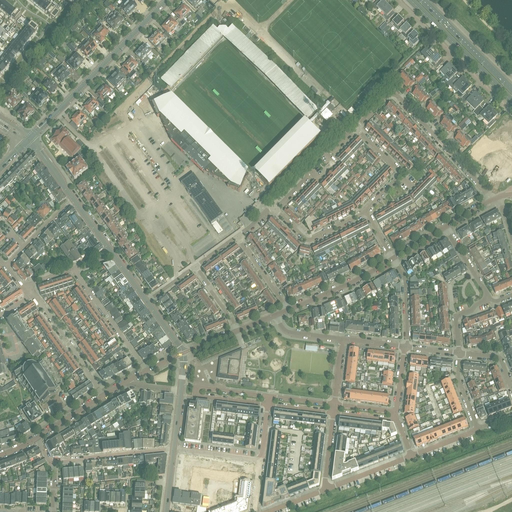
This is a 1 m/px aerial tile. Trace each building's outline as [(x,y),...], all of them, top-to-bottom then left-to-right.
[(46,0),(39,0),(36,5),(40,9),(47,1),(46,0)] [(125,0),(125,1),(123,3),(124,5),(132,12),(132,13),(135,10),(134,10),(136,8),(128,0),(125,0)] [(198,5),(199,4),(202,7),(195,0),(189,0),(188,2),(196,10),(199,7),(198,5)] [(212,10),(215,7),(212,4),(209,0),(207,3),(211,7),(210,8),(212,10)] [(377,11),(379,9),(382,12),(388,5),(383,0),(381,3),(378,0),(372,6),(377,11)] [(47,1),(40,9),(45,13),(52,4),(47,1)] [(107,1),(104,4),(108,8),(109,7),(113,11),(115,9),(112,6),(111,5),(107,1)] [(120,5),(118,8),(127,17),(129,15),(130,15),(132,13),(132,12),(124,5),(123,3),(122,2),(120,5)] [(7,4),(0,12),(5,16),(6,15),(11,8),(7,4)] [(45,13),(49,17),(56,8),(52,4),(45,13)] [(187,17),(188,19),(189,20),(193,23),(194,25),(195,24),(190,19),(192,17),(192,16),(193,15),(183,5),(179,10),(187,18),(187,17)] [(382,12),(384,14),(383,16),(388,21),(393,15),(391,13),(393,11),(388,5),(382,12)] [(11,8),(6,15),(10,18),(10,19),(16,11),(11,8)] [(56,8),(49,17),(52,18),(54,20),(61,12),(56,8)] [(185,21),(184,20),(187,18),(179,10),(174,14),(179,19),(177,21),(182,26),(185,24),(185,21)] [(10,18),(9,20),(13,24),(21,15),(18,13),(16,11),(10,19),(10,18)] [(112,13),(109,16),(110,17),(112,19),(119,26),(121,24),(121,23),(123,21),(116,14),(113,11),(112,13)] [(199,11),(196,14),(202,20),(205,17),(199,11)] [(196,14),(194,16),(200,22),(202,20),(196,14)] [(398,32),(400,30),(404,26),(404,25),(402,23),(404,21),(398,16),(392,22),(390,24),(393,27),(398,32)] [(106,19),(104,21),(107,24),(114,30),(116,28),(117,28),(119,26),(112,19),(109,22),(107,19),(106,19)] [(171,19),(167,23),(173,30),(177,25),(180,29),(182,26),(177,21),(175,23),(171,19)] [(379,29),(382,31),(388,25),(385,22),(379,29)] [(27,28),(34,34),(36,32),(38,29),(31,23),(27,28)] [(168,38),(170,36),(168,34),(173,30),(167,23),(162,28),(166,31),(164,34),(168,38)] [(400,30),(402,33),(401,34),(406,39),(408,38),(412,34),(411,33),(409,31),(411,29),(406,23),(404,25),(404,26),(400,30)] [(109,33),(103,28),(100,25),(98,27),(100,29),(98,31),(105,37),(106,37),(108,35),(108,34),(109,33)] [(233,26),(213,26),(164,76),(165,77),(161,81),(172,92),(223,40),(306,119),(317,108),(233,26)] [(26,27),(22,31),(30,38),(34,34),(27,28),(26,27)] [(82,30),(83,31),(84,33),(88,37),(90,38),(92,36),(91,35),(86,30),(84,28),(82,30)] [(19,36),(27,43),(30,38),(22,31),(19,36)] [(93,36),(93,37),(96,40),(97,40),(101,44),(104,40),(103,39),(105,37),(98,31),(93,36)] [(408,38),(410,40),(409,42),(414,47),(418,43),(415,40),(419,36),(414,31),(411,33),(412,34),(408,38)] [(164,35),(162,36),(158,32),(154,37),(161,44),(167,38),(164,35)] [(18,36),(14,40),(16,42),(16,41),(23,47),(27,43),(19,36),(18,36)] [(149,41),(157,49),(161,44),(154,37),(149,41)] [(87,39),(85,42),(87,44),(85,46),(91,53),(92,53),(93,53),(95,51),(94,50),(96,48),(87,39)] [(12,46),(19,52),(23,47),(16,41),(16,42),(12,46)] [(80,46),(78,49),(87,58),(89,56),(90,56),(92,54),(91,53),(85,46),(82,44),(80,46)] [(11,45),(7,49),(16,56),(19,52),(12,46),(11,45)] [(154,50),(151,52),(145,46),(140,50),(147,57),(152,53),(156,57),(158,54),(154,50)] [(7,49),(4,54),(12,61),(16,56),(7,49)] [(427,57),(430,60),(437,54),(431,49),(428,52),(425,49),(421,54),(426,59),(427,57)] [(136,55),(143,62),(147,57),(140,50),(136,55)] [(74,57),(72,60),(78,66),(79,66),(80,66),(82,64),(81,63),(83,62),(74,53),(72,55),(74,57)] [(4,54),(0,57),(0,58),(8,65),(12,61),(4,54)] [(430,60),(433,63),(431,64),(436,69),(441,65),(438,62),(442,59),(437,54),(430,60)] [(0,58),(0,65),(5,70),(8,65),(0,58)] [(70,58),(65,62),(74,71),(75,69),(76,70),(79,67),(78,67),(78,66),(72,60),(71,60),(70,58)] [(404,66),(406,69),(407,69),(414,62),(411,59),(404,66)] [(132,60),(127,64),(133,70),(138,66),(139,67),(141,65),(138,62),(136,64),(132,60)] [(129,74),(133,70),(127,64),(123,68),(129,74)] [(435,72),(436,73),(438,75),(440,73),(444,77),(453,69),(448,64),(444,69),(441,66),(435,72)] [(60,66),(56,70),(65,79),(66,79),(67,79),(68,78),(68,77),(70,75),(60,66)] [(444,77),(449,82),(447,84),(449,86),(455,80),(453,78),(457,73),(453,69),(444,77)] [(56,73),(54,76),(55,77),(55,79),(56,80),(57,80),(61,83),(61,84),(62,84),(63,83),(64,82),(63,81),(65,79),(56,70),(59,73),(57,74),(56,73)] [(398,79),(403,83),(409,77),(403,71),(399,75),(400,76),(398,79)] [(137,87),(129,79),(127,81),(119,73),(114,77),(123,86),(126,89),(130,85),(134,89),(137,87)] [(415,79),(418,83),(424,77),(421,74),(420,75),(415,79)] [(430,79),(426,75),(424,77),(418,83),(421,85),(426,81),(427,82),(430,79)] [(415,83),(413,81),(414,80),(411,76),(409,77),(403,83),(407,88),(409,86),(411,87),(415,83)] [(114,77),(109,82),(118,91),(123,86),(114,77)] [(46,78),(44,81),(47,84),(44,86),(51,93),(52,93),(53,93),(54,93),(55,92),(55,91),(54,90),(56,88),(49,81),(46,78)] [(454,86),(458,91),(467,82),(462,78),(458,82),(455,80),(449,86),(452,88),(454,86)] [(458,91),(462,95),(460,97),(463,100),(468,95),(469,94),(467,91),(471,87),(467,82),(458,91)] [(105,86),(101,91),(109,99),(114,95),(111,92),(105,86)] [(412,94),(417,98),(423,92),(425,90),(421,87),(419,89),(417,86),(413,90),(415,92),(412,94)] [(38,89),(34,94),(42,102),(44,101),(45,101),(46,102),(48,100),(47,99),(47,98),(38,89)] [(106,104),(103,101),(104,99),(106,102),(109,99),(101,91),(97,95),(100,98),(98,101),(104,106),(106,104)] [(429,98),(423,92),(417,98),(421,103),(423,101),(425,102),(429,98)] [(466,102),(470,106),(479,97),(475,93),(470,97),(468,95),(463,100),(461,101),(464,104),(466,102)] [(10,94),(4,101),(6,103),(6,104),(7,106),(15,98),(16,97),(14,95),(12,96),(10,94)] [(34,94),(29,98),(35,104),(38,107),(39,107),(40,108),(42,106),(41,105),(41,104),(42,102),(34,94)] [(15,98),(7,106),(10,109),(11,108),(12,109),(17,104),(19,103),(18,101),(17,101),(18,99),(16,97),(15,98)] [(470,106),(475,110),(473,112),(475,115),(481,109),(479,106),(483,102),(479,97),(470,106)] [(98,101),(96,103),(92,99),(88,103),(94,110),(99,105),(101,108),(104,106),(98,101)] [(177,100),(161,116),(229,184),(245,168),(177,100)] [(427,109),(431,113),(437,107),(434,104),(431,101),(428,104),(427,105),(429,107),(427,109)] [(386,107),(389,110),(387,111),(389,113),(396,106),(392,102),(389,104),(386,107)] [(90,114),(94,110),(88,103),(84,108),(90,114)] [(330,104),(326,108),(331,113),(335,109),(330,104)] [(19,110),(21,111),(18,114),(24,121),(25,121),(26,122),(28,120),(27,119),(27,118),(29,116),(22,110),(18,105),(13,110),(16,113),(19,110)] [(24,108),(22,110),(29,116),(30,115),(31,115),(32,115),(34,114),(33,113),(33,112),(33,111),(33,110),(32,109),(31,109),(27,105),(26,106),(25,105),(23,107),(24,108)] [(126,118),(132,115),(127,106),(121,109),(126,118)] [(399,110),(396,106),(389,113),(390,114),(393,117),(394,115),(399,110)] [(441,112),(437,107),(431,113),(435,118),(437,116),(439,117),(443,113),(442,111),(441,112)] [(480,115),(484,120),(493,111),(488,107),(484,111),(481,109),(475,115),(478,117),(480,115)] [(403,114),(399,110),(394,115),(396,118),(395,119),(396,121),(398,119),(403,114)] [(495,123),(493,120),(497,116),(493,111),(484,120),(489,124),(487,126),(489,129),(495,123)] [(80,112),(76,116),(82,122),(86,118),(80,112)] [(402,124),(407,119),(403,114),(398,119),(396,121),(398,122),(399,121),(402,124)] [(77,127),(78,127),(79,125),(81,127),(83,124),(82,123),(82,122),(76,116),(71,121),(73,122),(70,125),(76,131),(79,129),(77,127)] [(441,124),(445,128),(451,122),(447,118),(448,118),(446,116),(441,120),(443,122),(441,124)] [(95,117),(93,120),(97,124),(98,126),(101,123),(99,121),(95,117)] [(460,128),(469,120),(466,118),(458,125),(460,128)] [(402,124),(405,127),(403,128),(405,130),(412,123),(408,119),(402,124)] [(469,120),(460,128),(463,130),(471,122),(469,120)] [(365,128),(369,132),(376,125),(372,121),(365,128)] [(317,131),(307,122),(256,173),(266,182),(269,179),(268,177),(270,175),(271,176),(277,170),(277,171),(281,167),(279,166),(281,164),(275,158),(281,152),(284,155),(289,150),(287,147),(292,141),(298,146),(300,144),(302,146),(305,142),(310,136),(309,135),(311,133),(313,134),(317,131)] [(453,132),(457,128),(456,126),(455,127),(451,122),(445,128),(449,133),(451,131),(453,132)] [(503,122),(499,126),(506,133),(510,129),(503,122)] [(416,127),(412,123),(405,130),(404,130),(408,134),(410,133),(416,127)] [(369,132),(373,135),(380,128),(376,125),(369,132)] [(410,133),(413,135),(411,137),(412,138),(419,132),(416,127),(410,133)] [(373,135),(376,139),(383,131),(380,128),(373,135)] [(63,129),(51,141),(58,147),(59,145),(72,158),(79,151),(81,150),(68,137),(70,135),(63,129)] [(380,142),(387,135),(389,133),(386,130),(384,132),(383,131),(376,139),(380,142)] [(269,179),(266,182),(271,188),(322,136),(317,131),(313,134),(311,133),(309,135),(310,136),(305,142),(302,146),(300,144),(298,146),(292,141),(287,147),(289,150),(284,155),(281,152),(275,158),(281,164),(279,166),(281,167),(277,171),(277,170),(271,176),(270,175),(268,177),(269,179)] [(455,139),(459,143),(465,137),(463,135),(463,134),(460,131),(456,135),(457,137),(455,139)] [(415,138),(418,141),(423,136),(419,132),(412,138),(414,139),(415,138)] [(380,142),(383,145),(390,138),(387,135),(380,142)] [(418,141),(421,144),(420,146),(421,147),(422,146),(428,141),(424,136),(418,141)] [(364,143),(357,137),(353,140),(361,147),(364,143)] [(469,142),(465,137),(459,143),(463,148),(465,146),(467,147),(471,143),(470,141),(469,142)] [(387,149),(394,142),(390,138),(383,145),(387,149)] [(353,140),(350,144),(357,151),(361,147),(353,140)] [(424,147),(426,150),(432,145),(428,141),(422,146),(421,147),(422,149),(424,147)] [(495,141),(491,146),(494,148),(499,154),(503,150),(505,152),(508,149),(500,141),(498,144),(495,141)] [(394,143),(387,150),(391,153),(398,146),(394,143)] [(350,144),(347,147),(354,154),(357,151),(350,144)] [(426,150),(429,152),(427,154),(428,155),(436,149),(432,145),(426,150)] [(391,153),(395,157),(401,150),(398,146),(391,153)] [(347,147),(343,151),(350,158),(354,154),(347,147)] [(489,148),(485,152),(487,155),(493,160),(497,157),(499,159),(502,156),(499,154),(494,148),(491,151),(489,148)] [(434,158),(439,153),(436,149),(428,155),(430,157),(431,155),(434,158)] [(395,157),(398,160),(405,153),(401,150),(395,157)] [(37,158),(31,151),(27,156),(32,161),(33,160),(34,161),(37,158)] [(75,164),(67,170),(74,180),(88,170),(85,165),(86,165),(85,164),(84,165),(81,160),(77,163),(76,162),(83,155),(79,151),(72,158),(75,164)] [(343,151),(340,154),(347,161),(350,158),(343,151)] [(365,158),(368,161),(375,154),(371,151),(365,158)] [(398,160),(402,163),(408,156),(405,153),(398,160)] [(336,158),(343,165),(347,161),(340,154),(336,158)] [(372,165),(379,158),(375,154),(368,161),(372,165)] [(441,155),(440,155),(436,160),(438,162),(436,164),(438,165),(445,159),(441,155)] [(482,155),(478,159),(486,167),(490,163),(492,165),(495,163),(493,160),(487,155),(485,157),(482,155)] [(27,156),(23,160),(29,166),(32,163),(31,162),(32,161),(27,156)] [(402,163),(405,167),(412,160),(408,156),(402,163)] [(441,166),(443,168),(449,163),(445,159),(438,165),(439,167),(441,166)] [(23,160),(19,164),(24,169),(25,168),(26,169),(29,166),(23,160)] [(409,170),(416,163),(412,160),(405,167),(409,170)] [(347,170),(340,163),(337,167),(344,174),(347,170)] [(443,168),(445,170),(444,172),(445,174),(453,167),(449,163),(443,168)] [(19,164),(15,168),(21,174),(24,171),(23,170),(24,169),(19,164)] [(34,170),(35,172),(37,175),(44,169),(40,164),(34,170)] [(393,172),(386,165),(382,169),(389,175),(393,172)] [(337,167),(333,170),(340,177),(344,174),(337,167)] [(456,171),(453,167),(445,174),(447,175),(449,178),(456,171)] [(19,176),(23,180),(25,178),(22,176),(21,174),(15,168),(11,172),(16,177),(18,175),(19,176)] [(497,178),(502,183),(511,179),(511,168),(505,170),(506,175),(497,178)] [(41,180),(48,174),(44,169),(37,175),(41,180)] [(382,169),(379,172),(386,179),(389,175),(382,169)] [(333,170),(330,174),(337,181),(340,177),(333,170)] [(383,182),(386,179),(379,172),(377,171),(375,174),(376,175),(376,176),(383,182)] [(460,175),(456,171),(449,178),(451,180),(452,180),(453,182),(460,175)] [(16,179),(15,179),(16,177),(11,172),(7,176),(12,181),(13,182),(14,184),(15,183),(14,181),(16,179)] [(344,178),(346,176),(346,177),(350,173),(348,172),(340,179),(343,182),(345,180),(344,178)] [(41,180),(44,185),(52,179),(48,174),(41,180)] [(330,174),(326,177),(333,184),(337,181),(330,174)] [(437,181),(430,174),(426,178),(433,185),(437,181)] [(211,224),(223,216),(194,175),(182,183),(211,224)] [(464,179),(460,175),(453,182),(455,184),(456,182),(459,184),(464,179)] [(7,176),(3,180),(8,185),(9,184),(10,185),(13,182),(12,181),(7,176)] [(379,186),(383,182),(376,176),(372,179),(379,186)] [(27,177),(21,183),(25,186),(30,181),(27,177)] [(326,177),(323,180),(330,188),(332,189),(335,186),(337,189),(338,188),(333,184),(326,177)] [(426,178),(423,181),(430,188),(433,185),(426,178)] [(44,185),(48,189),(55,184),(52,179),(44,185)] [(372,179),(369,183),(376,189),(379,186),(372,179)] [(321,187),(314,180),(311,184),(318,191),(321,187)] [(319,184),(326,191),(330,188),(323,180),(319,184)] [(363,184),(372,193),(376,189),(369,183),(368,183),(366,181),(363,184)] [(423,181),(419,185),(426,192),(430,188),(423,181)] [(465,182),(463,183),(472,198),(476,195),(472,188),(470,190),(465,182)] [(84,183),(77,188),(81,193),(88,188),(84,183)] [(466,192),(463,194),(467,200),(472,198),(463,183),(462,184),(466,192)] [(48,189),(51,194),(59,189),(55,184),(48,189)] [(311,184),(307,188),(314,195),(318,191),(311,184)] [(419,185),(416,188),(423,195),(426,192),(419,185)] [(371,193),(364,186),(360,190),(368,197),(371,193)] [(81,193),(85,198),(91,193),(91,192),(88,188),(81,193)] [(307,188),(304,191),(311,198),(314,195),(307,188)] [(416,188),(413,192),(420,199),(423,195),(416,188)] [(463,194),(461,195),(459,192),(457,188),(455,190),(463,203),(467,200),(463,194)] [(51,194),(55,199),(62,194),(59,189),(51,194)] [(463,203),(455,190),(454,189),(452,190),(455,194),(452,196),(454,199),(458,206),(463,203)] [(360,190),(357,194),(364,200),(368,197),(360,190)] [(304,191),(300,195),(307,202),(311,198),(304,191)] [(413,192),(409,195),(416,202),(420,199),(413,192)] [(85,198),(88,203),(95,198),(91,193),(85,198)] [(58,204),(66,199),(62,194),(55,199),(58,204)] [(357,194),(354,197),(361,204),(364,200),(357,194)] [(300,195),(297,198),(304,205),(307,202),(300,195)] [(408,196),(404,198),(409,207),(410,206),(413,204),(408,196)] [(90,202),(93,207),(100,202),(97,197),(95,198),(88,203),(90,202)] [(354,197),(350,200),(352,204),(353,204),(357,208),(361,204),(354,197)] [(293,202),(300,209),(304,205),(297,198),(293,202)] [(404,198),(400,201),(404,209),(409,207),(404,198)] [(349,202),(346,203),(350,212),(355,210),(352,204),(350,200),(349,202)] [(453,200),(448,202),(452,209),(457,207),(453,200)] [(400,201),(395,203),(400,212),(404,209),(400,201)] [(451,210),(447,203),(446,201),(441,204),(442,206),(446,213),(451,210)] [(95,210),(97,212),(104,207),(100,202),(93,207),(93,208),(94,210),(95,210)] [(346,203),(341,206),(346,214),(350,212),(346,203)] [(395,203),(391,206),(396,214),(400,212),(395,203)] [(44,205),(40,209),(47,216),(51,211),(44,205)] [(337,208),(335,205),(331,207),(337,219),(341,217),(337,208)] [(341,206),(337,208),(341,217),(346,214),(341,206)] [(391,206),(387,208),(392,217),(396,214),(391,206)] [(442,206),(438,209),(442,216),(446,213),(442,206)] [(43,220),(47,216),(40,209),(39,207),(35,211),(36,213),(43,220)] [(70,207),(65,213),(67,216),(68,215),(69,217),(75,212),(72,207),(70,207)] [(97,212),(100,217),(107,212),(104,207),(97,212)] [(329,212),(328,212),(332,221),(337,219),(331,207),(328,209),(329,212)] [(387,208),(383,211),(387,219),(392,217),(387,208)] [(2,218),(6,221),(11,211),(7,209),(2,218)] [(284,211),(291,218),(295,214),(290,209),(288,211),(286,209),(284,211)] [(438,209),(433,212),(437,219),(442,216),(438,209)] [(383,211),(378,213),(383,222),(387,219),(383,211)] [(496,220),(501,218),(497,211),(492,214),(496,220)] [(78,216),(75,212),(69,217),(68,218),(58,225),(61,229),(64,227),(66,225),(78,216)] [(100,217),(104,222),(105,223),(112,218),(107,212),(100,217)] [(328,212),(323,215),(328,224),(332,221),(328,212)] [(433,212),(428,215),(432,221),(437,219),(433,212)] [(58,225),(68,218),(69,217),(68,215),(67,216),(65,213),(56,222),(58,225)] [(378,213),(374,216),(379,224),(383,222),(378,213)] [(34,214),(30,218),(38,225),(39,223),(40,223),(41,222),(41,221),(36,215),(35,215),(34,214)] [(291,218),(298,225),(300,223),(298,221),(300,219),(295,214),(291,218)] [(497,223),(496,220),(492,214),(487,216),(491,223),(493,222),(495,224),(497,223)] [(7,221),(11,226),(18,220),(13,215),(7,221)] [(319,219),(320,222),(322,226),(328,224),(323,215),(322,215),(323,217),(319,219)] [(428,215),(424,218),(428,224),(432,221),(428,215)] [(81,220),(78,216),(66,225),(67,227),(67,226),(69,229),(81,220)] [(482,219),(486,226),(491,223),(487,216),(482,219)] [(273,217),(266,224),(270,228),(277,221),(273,217)] [(30,218),(26,222),(34,229),(34,228),(35,229),(36,228),(36,227),(38,225),(30,218)] [(105,223),(109,229),(116,224),(112,218),(105,223)] [(424,218),(419,221),(423,227),(428,224),(424,218)] [(75,228),(76,230),(84,224),(81,220),(69,229),(70,228),(72,231),(75,228)] [(365,220),(361,223),(365,231),(366,231),(367,233),(371,231),(370,229),(365,220)] [(479,230),(484,227),(480,220),(475,223),(479,230)] [(270,228),(273,231),(280,224),(277,221),(270,228)] [(214,225),(220,235),(225,232),(219,222),(214,225)] [(313,231),(322,226),(320,222),(311,226),(313,231)] [(423,229),(418,222),(413,225),(418,232),(423,229)] [(28,223),(24,227),(32,235),(36,231),(34,229),(28,223)] [(361,234),(365,231),(361,223),(356,225),(361,234)] [(478,234),(480,239),(483,237),(482,236),(479,230),(475,223),(470,226),(474,233),(477,231),(477,233),(478,234)] [(54,224),(51,227),(56,234),(58,236),(59,237),(62,233),(60,230),(54,224)] [(79,234),(80,233),(87,228),(84,224),(76,230),(79,234)] [(109,229),(113,234),(120,229),(116,224),(109,229)] [(273,231),(277,235),(284,228),(280,224),(273,231)] [(356,225),(352,227),(356,236),(357,238),(358,237),(359,239),(360,240),(363,239),(361,234),(356,225)] [(413,225),(409,227),(413,234),(418,232),(413,225)] [(24,227),(21,231),(29,238),(32,235),(24,227)] [(51,227),(47,231),(53,238),(55,241),(59,237),(58,236),(56,234),(51,227)] [(352,227),(347,229),(352,238),(356,236),(352,227)] [(409,227),(404,230),(408,237),(413,234),(409,227)] [(467,227),(463,230),(467,237),(471,234),(467,227)] [(80,233),(82,235),(78,238),(80,240),(81,239),(90,233),(87,228),(80,233)] [(277,235),(280,238),(287,231),(284,228),(277,235)] [(116,239),(123,234),(120,229),(113,234),(114,236),(114,237),(115,239),(116,239)] [(347,229),(343,231),(347,240),(352,238),(347,229)] [(404,230),(399,233),(403,240),(408,237),(404,230)] [(462,240),(467,247),(472,245),(470,242),(469,240),(467,237),(463,230),(460,232),(460,231),(458,233),(457,233),(459,236),(462,240)] [(21,231),(17,235),(25,242),(29,238),(21,231)] [(47,231),(43,235),(50,242),(52,244),(53,246),(55,244),(52,240),(53,238),(47,231)] [(280,238),(284,242),(291,235),(287,231),(280,238)] [(338,234),(343,242),(347,240),(343,231),(338,234)] [(85,239),(86,242),(93,237),(90,233),(81,239),(83,241),(85,239)] [(394,234),(393,234),(399,243),(403,240),(399,233),(395,236),(394,234)] [(118,245),(125,240),(127,239),(123,234),(116,239),(120,244),(118,245)] [(247,238),(247,239),(250,243),(258,238),(257,236),(255,237),(253,234),(247,238)] [(342,243),(338,234),(333,236),(338,245),(342,243)] [(394,246),(399,243),(393,234),(389,237),(394,246)] [(43,235),(40,238),(46,246),(48,244),(51,248),(53,246),(52,244),(50,242),(43,235)] [(284,242),(287,245),(294,238),(291,235),(284,242)] [(333,236),(329,239),(333,247),(338,245),(333,236)] [(81,253),(87,248),(90,251),(89,252),(88,253),(90,252),(99,246),(93,237),(86,242),(77,248),(81,253)] [(250,243),(254,248),(260,243),(258,241),(260,239),(258,238),(250,243)] [(287,245),(291,249),(298,241),(294,238),(287,245)] [(329,239),(324,241),(329,250),(333,247),(329,239)] [(34,244),(31,247),(37,254),(44,247),(38,240),(36,243),(35,242),(34,244)] [(118,245),(122,250),(129,245),(125,240),(118,245)] [(453,259),(457,256),(451,247),(447,240),(442,243),(447,250),(447,249),(453,259)] [(498,242),(499,245),(493,246),(494,249),(497,248),(507,245),(506,240),(498,242)] [(18,248),(11,241),(7,244),(15,252),(18,248)] [(294,252),(301,245),(298,241),(291,249),(294,252)] [(324,241),(320,243),(324,252),(329,250),(324,241)] [(71,264),(82,260),(69,242),(60,248),(71,264)] [(481,246),(470,252),(471,254),(470,254),(472,256),(479,252),(477,250),(480,249),(482,248),(485,246),(485,247),(488,245),(487,242),(484,244),(481,246)] [(254,248),(257,252),(265,247),(264,245),(262,246),(260,243),(254,248)] [(320,243),(316,245),(320,254),(324,252),(320,243)] [(442,252),(447,250),(442,243),(438,245),(442,252)] [(11,256),(15,252),(7,244),(4,248),(11,256)] [(236,244),(232,247),(238,256),(241,255),(238,251),(240,250),(236,244)] [(467,249),(468,251),(469,251),(470,252),(481,246),(480,244),(477,246),(475,247),(474,245),(467,248),(467,249)] [(122,250),(126,255),(133,250),(129,245),(129,246),(129,245),(122,250)] [(311,248),(315,256),(320,254),(316,245),(311,248)] [(102,250),(99,246),(90,252),(88,253),(87,254),(89,258),(93,257),(102,250)] [(436,246),(432,249),(436,256),(441,253),(436,246)] [(31,247),(28,250),(33,257),(35,259),(36,260),(39,257),(37,254),(31,247)] [(232,247),(228,250),(232,256),(233,254),(236,258),(238,256),(232,247)] [(257,252),(260,257),(266,253),(264,250),(266,248),(265,247),(257,252)] [(299,256),(308,258),(311,249),(301,247),(299,256)] [(376,247),(371,250),(375,257),(380,254),(376,247)] [(8,259),(11,256),(4,248),(0,251),(8,259)] [(427,252),(431,259),(436,256),(432,249),(427,252)] [(501,252),(502,255),(497,256),(498,258),(510,254),(508,249),(501,252)] [(27,251),(24,254),(29,260),(31,263),(35,259),(33,257),(28,250),(27,251)] [(129,260),(136,255),(133,250),(126,255),(129,260)] [(228,250),(224,253),(230,262),(233,261),(230,257),(232,256),(228,250)] [(371,250),(366,252),(370,260),(375,257),(371,250)] [(472,256),(472,257),(473,259),(474,259),(474,260),(481,256),(487,253),(486,251),(483,253),(480,255),(479,252),(472,256)] [(366,252),(361,255),(366,262),(370,260),(366,252)] [(219,256),(220,256),(224,261),(226,260),(228,264),(230,262),(224,253),(219,256)] [(260,257),(263,261),(271,256),(270,254),(268,255),(266,253),(260,257)] [(424,263),(429,260),(425,253),(420,256),(424,263)] [(481,256),(474,260),(475,262),(476,264),(477,264),(483,260),(485,259),(484,257),(488,255),(487,253),(481,256)] [(29,263),(23,255),(20,259),(26,266),(28,268),(30,266),(28,264),(29,263)] [(139,255),(130,262),(134,267),(141,261),(139,259),(141,258),(139,255)] [(361,255),(357,258),(361,265),(366,262),(361,255)] [(223,262),(219,257),(219,256),(214,259),(221,269),(224,267),(221,263),(223,262)] [(267,266),(273,262),(271,259),(272,257),(271,256),(263,261),(267,266)] [(419,257),(414,260),(418,267),(420,270),(422,269),(420,266),(423,264),(419,257)] [(462,275),(466,273),(466,271),(462,264),(458,257),(452,260),(454,263),(456,262),(459,266),(457,268),(461,275),(462,275)] [(357,258),(352,261),(356,268),(361,265),(357,258)] [(25,266),(26,266),(20,259),(16,262),(16,263),(20,268),(23,270),(26,267),(25,266)] [(63,261),(61,259),(57,261),(60,267),(65,266),(63,261)] [(214,259),(211,262),(215,268),(216,267),(219,270),(221,269),(214,259)] [(511,263),(511,262),(511,259),(504,261),(505,264),(498,266),(499,268),(511,263)] [(413,270),(418,267),(414,260),(409,263),(413,270)] [(477,264),(477,265),(478,267),(479,268),(486,264),(490,262),(488,260),(484,262),(483,260),(477,264)] [(134,267),(137,271),(146,265),(145,263),(143,264),(141,261),(134,267)] [(246,261),(236,267),(238,270),(242,267),(243,269),(249,265),(246,261)] [(352,261),(347,264),(351,271),(356,268),(352,261)] [(23,270),(20,268),(16,263),(16,262),(14,264),(15,264),(12,266),(12,268),(15,272),(14,272),(18,277),(19,276),(22,281),(24,281),(27,279),(21,271),(23,270)] [(211,262),(207,265),(213,274),(216,273),(213,269),(215,268),(211,262)] [(486,264),(479,268),(480,270),(481,272),(482,272),(488,268),(487,266),(491,264),(491,263),(490,262),(486,264)] [(102,276),(107,272),(115,267),(113,264),(111,263),(103,266),(106,270),(100,273),(102,276)] [(274,263),(268,268),(271,272),(277,268),(274,263)] [(402,266),(406,273),(412,270),(408,263),(402,266)] [(500,270),(506,268),(507,271),(511,269),(511,263),(499,268),(500,270)] [(39,274),(44,273),(43,269),(41,267),(39,264),(34,268),(39,274)] [(38,273),(39,274),(34,268),(34,267),(32,265),(30,266),(32,269),(31,270),(35,275),(38,273)] [(137,271),(141,276),(148,271),(146,269),(148,267),(146,265),(137,271)] [(207,265),(202,268),(207,274),(209,272),(211,276),(213,274),(207,265)] [(241,273),(242,276),(252,269),(249,265),(243,269),(244,271),(241,273)] [(349,272),(346,265),(341,267),(344,274),(349,272)] [(107,272),(109,274),(108,275),(109,277),(107,279),(107,280),(118,271),(115,267),(107,272)] [(341,267),(336,269),(339,277),(344,274),(341,267)] [(24,271),(30,277),(34,276),(27,268),(24,271)] [(271,272),(274,276),(280,272),(277,268),(271,272)] [(457,268),(452,270),(457,277),(461,275),(457,268)] [(482,272),(481,273),(483,275),(484,276),(495,270),(494,269),(494,268),(489,271),(488,268),(482,272)] [(495,270),(484,276),(485,278),(486,280),(487,280),(487,281),(493,277),(492,274),(496,272),(498,270),(497,268),(494,269),(495,270)] [(247,275),(249,277),(255,273),(252,269),(242,276),(244,278),(247,275)] [(336,269),(331,272),(334,279),(339,277),(336,269)] [(452,270),(448,273),(452,280),(457,277),(452,270)] [(121,276),(118,271),(107,280),(110,284),(112,282),(112,283),(121,276)] [(141,276),(144,281),(153,275),(152,272),(150,274),(148,271),(141,276)] [(274,276),(277,281),(283,276),(280,272),(274,276)] [(328,282),(327,280),(324,274),(323,272),(318,274),(323,284),(328,282)] [(326,274),(328,279),(329,281),(334,279),(331,272),(326,274)] [(393,281),(398,278),(394,272),(389,275),(393,281)] [(87,282),(89,284),(89,285),(95,281),(94,280),(95,279),(92,274),(90,275),(89,273),(85,276),(88,281),(87,282)] [(246,281),(248,284),(257,277),(255,273),(249,277),(250,279),(246,281)] [(447,283),(452,280),(448,273),(443,277),(447,283)] [(0,279),(0,282),(1,284),(9,278),(6,274),(0,279)] [(318,286),(323,284),(318,274),(316,275),(314,276),(315,279),(318,286)] [(144,281),(148,286),(155,281),(153,278),(155,277),(153,275),(144,281)] [(189,278),(196,287),(199,291),(201,289),(195,282),(197,280),(193,275),(189,278)] [(281,285),(286,281),(287,280),(288,279),(285,275),(284,276),(283,276),(277,281),(281,285)] [(393,281),(389,275),(384,278),(388,284),(391,283),(392,285),(394,284),(394,283),(393,281)] [(124,280),(121,276),(112,283),(115,287),(116,286),(124,280)] [(415,276),(413,277),(410,279),(410,284),(410,290),(418,290),(418,284),(426,284),(426,278),(418,280),(415,276)] [(220,278),(214,282),(217,286),(227,280),(225,277),(221,280),(220,278)] [(253,283),(254,285),(260,281),(257,277),(248,284),(249,286),(253,283)] [(313,288),(318,286),(315,279),(312,280),(311,277),(309,278),(313,288)] [(1,284),(4,288),(12,282),(9,278),(1,284)] [(189,278),(185,281),(189,286),(191,285),(194,289),(196,287),(189,278)] [(308,282),(305,283),(308,290),(313,288),(309,278),(307,279),(308,282)] [(384,278),(379,281),(383,288),(386,287),(385,286),(388,284),(384,278)] [(118,288),(120,290),(128,285),(124,280),(116,286),(117,288),(118,288)] [(217,286),(220,290),(226,286),(225,284),(228,282),(227,280),(217,286)] [(157,283),(155,281),(148,286),(152,291),(160,284),(159,282),(157,283)] [(185,281),(181,283),(188,293),(190,291),(188,288),(189,286),(185,281)] [(252,289),(253,292),(263,285),(260,281),(254,285),(256,287),(252,289)] [(374,284),(377,291),(379,293),(382,291),(381,290),(383,288),(379,281),(374,284)] [(305,283),(302,284),(301,282),(299,282),(303,292),(308,290),(305,283)] [(181,283),(177,287),(181,292),(183,291),(186,295),(188,293),(181,283)] [(504,283),(498,285),(501,291),(506,289),(504,283)] [(295,287),(294,284),(292,285),(290,286),(294,296),(299,294),(295,287)] [(372,284),(367,287),(371,294),(376,291),(372,284)] [(12,287),(11,285),(9,286),(17,298),(22,295),(19,289),(16,287),(15,288),(14,287),(13,288),(12,287)] [(120,290),(122,292),(120,293),(122,295),(131,289),(128,285),(120,290)] [(220,290),(223,294),(232,288),(231,285),(227,288),(226,286),(220,290)] [(260,293),(266,289),(263,285),(253,292),(255,294),(259,291),(260,293)] [(495,294),(501,291),(498,285),(492,287),(495,294)] [(10,288),(11,290),(9,291),(10,291),(8,293),(13,301),(17,298),(9,286),(10,288)] [(95,294),(96,294),(101,290),(98,286),(92,290),(95,294)] [(289,299),(294,296),(290,286),(290,288),(285,290),(289,299)] [(80,287),(72,293),(75,297),(83,291),(80,287)] [(176,296),(180,293),(176,287),(172,290),(174,293),(173,293),(174,294),(176,296)] [(362,290),(366,297),(371,294),(367,287),(362,290)] [(223,294),(226,298),(232,294),(230,292),(234,290),(232,288),(223,294)] [(98,297),(103,293),(105,292),(103,289),(101,290),(96,294),(98,297)] [(134,294),(131,289),(122,295),(124,297),(123,298),(125,300),(134,294)] [(203,290),(197,295),(199,297),(195,299),(197,302),(206,295),(203,290)] [(268,290),(262,295),(264,296),(260,299),(262,301),(271,294),(268,290)] [(75,297),(77,300),(85,295),(83,291),(75,297)] [(360,301),(365,298),(361,291),(356,294),(360,301)] [(8,304),(13,301),(8,293),(6,294),(5,293),(3,295),(4,296),(3,296),(8,304)] [(127,302),(129,304),(137,298),(134,293),(134,294),(125,300),(126,302),(127,302)] [(226,298),(229,302),(238,296),(237,293),(233,296),(232,294),(226,298)] [(169,294),(167,295),(159,301),(162,306),(172,299),(169,294)] [(267,301),(268,303),(274,298),(271,294),(262,301),(263,304),(267,301)] [(354,294),(349,297),(352,304),(357,302),(354,294)] [(77,300),(80,304),(88,299),(85,295),(77,300)] [(202,301),(203,303),(209,299),(206,295),(197,302),(198,304),(202,301)] [(0,308),(1,308),(8,304),(3,296),(2,298),(3,299),(0,301),(0,300),(0,308)] [(229,302),(232,306),(237,302),(236,300),(240,298),(238,296),(229,302)] [(346,306),(352,304),(349,297),(343,299),(346,306)] [(58,298),(48,305),(51,309),(59,303),(58,301),(60,300),(58,298)] [(131,305),(133,308),(140,302),(137,298),(129,304),(130,306),(131,305)] [(277,303),(274,298),(268,303),(269,304),(266,307),(267,309),(277,303)] [(83,308),(91,303),(88,299),(80,304),(83,308)] [(176,303),(172,299),(162,306),(166,311),(176,303)] [(203,303),(204,305),(200,307),(203,310),(212,304),(209,299),(203,303)] [(244,304),(246,302),(248,301),(246,299),(239,304),(237,302),(232,306),(234,310),(244,304)] [(344,315),(349,314),(348,312),(343,301),(341,302),(340,300),(335,302),(338,311),(342,309),(344,315)] [(36,310),(34,305),(32,302),(27,306),(32,313),(36,310)] [(133,308),(134,310),(133,310),(135,313),(144,307),(140,302),(133,308)] [(249,308),(246,302),(244,304),(244,305),(244,306),(248,316),(253,314),(250,308),(249,308)] [(335,302),(329,305),(333,313),(338,311),(335,302)] [(51,309),(54,313),(64,306),(62,304),(60,305),(59,303),(51,309)] [(111,307),(107,310),(108,312),(109,312),(112,309),(115,307),(112,303),(109,304),(111,307)] [(169,315),(176,311),(174,308),(175,307),(174,305),(176,304),(176,303),(166,311),(169,315)] [(83,310),(86,314),(94,308),(91,304),(83,310)] [(325,309),(324,309),(325,316),(333,313),(329,305),(324,307),(325,309)] [(27,316),(32,313),(27,306),(22,309),(27,316)] [(54,313),(57,316),(65,311),(66,310),(65,308),(64,306),(54,313)] [(505,315),(510,313),(507,306),(502,308),(505,315)] [(139,317),(147,311),(144,307),(135,313),(137,315),(138,314),(139,317)] [(86,314),(88,318),(96,312),(94,308),(86,314)] [(504,316),(501,308),(495,310),(499,321),(503,319),(502,317),(504,316)] [(20,316),(22,319),(27,316),(22,309),(17,313),(20,316)] [(60,320),(67,315),(69,314),(68,311),(66,313),(65,311),(57,316),(60,320)] [(139,317),(141,318),(139,319),(141,322),(150,316),(147,311),(139,317)] [(88,318),(91,321),(99,316),(96,312),(88,318)] [(112,316),(115,320),(115,321),(120,317),(121,316),(118,312),(112,316)] [(178,312),(171,317),(174,322),(181,317),(178,312)] [(235,316),(236,316),(238,320),(243,318),(240,312),(237,313),(236,312),(233,313),(234,315),(235,316)] [(492,325),(494,325),(490,312),(486,314),(488,321),(491,320),(492,325)] [(34,336),(33,334),(32,332),(30,331),(29,332),(28,330),(27,331),(25,329),(26,328),(21,321),(20,322),(19,320),(20,319),(18,317),(20,316),(17,313),(12,316),(13,317),(6,321),(32,357),(34,356),(33,355),(34,355),(36,358),(40,356),(38,352),(39,352),(40,351),(41,353),(43,352),(45,351),(34,336)] [(66,324),(73,319),(70,315),(63,320),(66,324)] [(482,323),(484,329),(486,328),(481,315),(477,317),(480,324),(482,323)] [(35,321),(33,322),(36,326),(38,325),(43,321),(42,320),(44,319),(42,316),(41,316),(35,321)] [(94,325),(102,320),(99,316),(91,321),(94,325)] [(144,323),(146,325),(153,320),(150,316),(141,322),(143,324),(144,323)] [(219,323),(218,321),(216,322),(213,316),(212,316),(211,317),(216,329),(221,328),(219,323)] [(298,317),(300,325),(308,324),(307,316),(298,317)] [(174,322),(178,327),(185,322),(181,317),(174,322)] [(208,318),(211,324),(209,325),(212,331),(216,329),(211,317),(208,318)] [(223,319),(224,321),(219,323),(221,328),(227,325),(224,318),(223,319)] [(77,324),(76,323),(73,319),(66,324),(69,329),(77,324)] [(471,319),(468,320),(472,332),(475,331),(477,331),(473,319),(471,319)] [(103,320),(95,326),(98,330),(106,324),(103,320)] [(146,325),(147,327),(146,328),(147,330),(148,331),(156,324),(153,320),(146,325)] [(209,325),(207,326),(204,320),(201,321),(207,333),(212,331),(209,325)] [(330,323),(330,326),(329,331),(338,333),(339,324),(336,323),(336,320),(333,320),(333,323),(330,323)] [(463,331),(463,334),(467,333),(472,332),(468,320),(463,322),(466,331),(463,331)] [(38,325),(36,326),(39,330),(40,329),(47,324),(45,321),(44,322),(43,321),(38,325)] [(80,329),(77,325),(79,323),(78,322),(76,323),(77,324),(69,329),(73,334),(80,329)] [(188,324),(187,325),(185,322),(178,327),(181,332),(188,327),(190,326),(188,324)] [(40,329),(39,330),(42,333),(43,332),(49,329),(48,328),(49,327),(47,324),(40,329)] [(98,330),(101,333),(109,328),(106,324),(98,330)] [(159,329),(156,324),(148,331),(147,330),(145,332),(146,334),(148,332),(151,335),(159,329)] [(496,329),(495,328),(495,326),(487,328),(492,341),(496,339),(493,332),(491,333),(490,331),(496,329)] [(181,332),(185,337),(194,330),(193,331),(191,329),(190,330),(188,327),(181,332)] [(43,332),(42,333),(45,337),(46,336),(52,332),(53,332),(50,328),(49,329),(43,332)] [(101,333),(104,337),(112,331),(109,328),(101,333)] [(413,332),(412,341),(419,342),(420,334),(420,333),(420,332),(420,331),(420,329),(420,328),(416,328),(416,330),(416,333),(413,332)] [(83,333),(83,332),(80,329),(73,334),(76,338),(83,333)] [(163,333),(159,329),(151,335),(154,339),(163,333)] [(132,330),(124,335),(127,338),(131,335),(133,334),(134,333),(132,330)] [(198,335),(194,330),(185,337),(188,341),(192,340),(198,335)] [(87,338),(84,334),(86,333),(85,331),(83,332),(83,333),(76,338),(80,343),(87,338)] [(115,335),(112,331),(104,337),(107,341),(115,335)] [(482,334),(481,331),(479,331),(482,345),(487,343),(485,336),(482,337),(482,334)] [(501,340),(507,338),(510,337),(508,332),(507,331),(499,334),(501,340)] [(46,338),(45,339),(48,343),(49,342),(54,338),(53,337),(55,336),(53,333),(46,338)] [(158,343),(166,338),(163,333),(154,339),(157,343),(158,343)] [(135,340),(130,343),(132,345),(140,340),(138,337),(135,339),(135,340)] [(49,342),(48,343),(50,347),(52,346),(58,341),(56,338),(55,339),(54,338),(49,342)] [(158,343),(160,345),(159,345),(160,348),(169,342),(166,338),(158,343)] [(509,338),(501,341),(504,347),(511,344),(511,343),(511,341),(511,340),(511,338),(509,338)] [(88,339),(78,346),(81,350),(90,343),(88,339)] [(105,348),(108,346),(110,350),(108,352),(105,353),(107,356),(110,354),(112,356),(113,357),(111,354),(115,352),(114,351),(119,347),(113,340),(103,346),(105,348)] [(52,346),(50,347),(53,350),(54,350),(60,346),(59,345),(60,344),(58,341),(52,346)] [(163,349),(164,351),(171,347),(172,346),(169,342),(160,348),(162,350),(163,349)] [(81,350),(84,354),(91,348),(90,346),(92,345),(90,343),(81,350)] [(155,349),(152,345),(149,347),(150,347),(148,349),(153,356),(158,354),(156,351),(155,349)] [(54,350),(53,350),(56,354),(57,353),(64,349),(62,346),(60,347),(60,346),(54,350)] [(119,352),(121,351),(119,347),(114,351),(115,352),(116,353),(117,354),(119,358),(128,369),(131,368),(131,365),(125,356),(123,358),(122,357),(119,352)] [(144,349),(145,350),(143,351),(148,358),(153,356),(148,349),(146,347),(144,349)] [(84,354),(86,357),(96,351),(95,349),(93,350),(91,348),(84,354)] [(57,353),(56,354),(59,358),(60,357),(65,353),(66,352),(64,349),(57,353)] [(138,354),(142,359),(142,360),(144,360),(148,358),(143,351),(142,349),(139,351),(140,352),(138,354)] [(218,375),(218,378),(238,380),(242,350),(221,359),(218,375)] [(86,357),(89,361),(97,356),(96,354),(97,353),(96,351),(86,357)] [(61,358),(60,359),(63,363),(64,362),(70,358),(69,357),(71,356),(68,353),(67,353),(61,358)] [(100,356),(98,358),(97,356),(89,361),(92,365),(102,358),(100,356)] [(64,362),(63,363),(66,366),(67,366),(74,361),(72,358),(70,359),(70,358),(64,362)] [(123,371),(128,369),(119,358),(117,359),(119,361),(117,362),(116,362),(123,371)] [(433,371),(435,371),(436,360),(431,359),(431,362),(428,362),(427,370),(430,370),(430,367),(433,368),(433,371)] [(12,372),(13,374),(11,375),(14,380),(15,379),(14,377),(15,377),(17,379),(16,380),(17,382),(18,381),(19,383),(23,389),(26,388),(34,401),(32,402),(31,401),(28,403),(28,406),(24,409),(22,406),(19,409),(20,411),(22,410),(31,423),(41,416),(42,415),(40,412),(39,413),(36,408),(37,407),(35,404),(34,405),(36,403),(38,402),(39,404),(41,403),(42,404),(55,395),(54,394),(56,393),(55,391),(57,389),(58,388),(57,386),(55,386),(54,386),(54,385),(58,383),(57,382),(57,381),(57,380),(51,371),(48,373),(43,365),(41,361),(37,364),(31,362),(26,362),(22,365),(21,368),(20,367),(12,372)] [(67,366),(66,366),(68,370),(70,369),(75,366),(75,365),(76,364),(74,361),(67,366)] [(115,365),(113,366),(118,374),(123,371),(116,362),(114,364),(115,365)] [(93,366),(96,371),(98,369),(101,373),(98,374),(103,381),(105,381),(108,379),(102,370),(100,368),(98,365),(97,363),(93,366)] [(70,369),(68,370),(71,374),(73,373),(79,369),(77,365),(76,366),(75,366),(70,369)] [(110,367),(108,369),(113,377),(114,376),(118,374),(113,366),(112,365),(110,367)] [(113,377),(108,369),(106,367),(102,370),(108,379),(113,377)] [(490,369),(492,375),(499,373),(496,367),(490,369)] [(89,382),(87,383),(85,380),(82,382),(88,391),(93,388),(89,382)] [(441,383),(443,389),(452,385),(450,380),(441,383)] [(82,386),(79,388),(84,394),(88,391),(82,382),(81,381),(80,382),(81,384),(82,386)] [(467,385),(469,390),(477,387),(485,384),(484,382),(482,383),(480,384),(480,383),(476,384),(475,382),(467,385)] [(79,388),(77,390),(73,384),(71,386),(79,398),(84,394),(79,388)] [(499,392),(505,389),(503,384),(496,386),(499,392)] [(443,389),(445,394),(454,390),(452,385),(443,389)] [(68,392),(74,401),(79,398),(71,386),(68,387),(70,390),(68,392)] [(445,394),(447,399),(456,395),(454,390),(445,394)] [(474,401),(481,398),(480,395),(483,394),(481,391),(479,392),(471,395),(474,401)] [(135,400),(131,392),(126,395),(134,409),(135,408),(133,405),(135,404),(134,404),(137,402),(135,400)] [(126,395),(121,398),(126,408),(129,407),(131,406),(132,407),(131,407),(132,409),(134,409),(126,395)] [(447,399),(449,404),(458,400),(456,395),(447,399)] [(127,409),(126,408),(121,398),(116,401),(122,411),(127,409)] [(449,404),(451,409),(460,405),(458,400),(449,404)] [(116,401),(110,404),(116,414),(122,411),(116,401)] [(209,412),(210,404),(197,402),(197,404),(190,403),(190,407),(190,411),(189,411),(185,441),(198,443),(202,411),(209,412)] [(110,404),(106,407),(112,418),(115,416),(115,415),(116,414),(110,404)] [(451,409),(453,414),(462,410),(460,405),(451,409)] [(477,411),(480,419),(486,417),(483,409),(484,409),(483,405),(479,407),(479,408),(476,409),(477,411)] [(106,407),(102,410),(108,420),(106,417),(108,415),(110,419),(112,418),(106,407)] [(102,410),(98,412),(104,422),(108,420),(102,410)] [(98,422),(100,421),(100,422),(102,427),(105,425),(104,423),(104,422),(98,412),(97,412),(93,415),(97,422),(98,422)] [(85,419),(90,427),(93,424),(94,426),(96,425),(95,423),(97,422),(93,415),(85,419)] [(405,419),(407,424),(416,421),(414,416),(405,419)] [(459,420),(462,429),(468,427),(464,418),(459,420)] [(87,433),(88,432),(91,438),(93,441),(92,441),(93,446),(93,454),(99,453),(98,439),(94,432),(90,427),(85,419),(81,422),(85,430),(87,433)] [(454,422),(457,431),(462,429),(459,420),(454,422)] [(407,424),(409,430),(418,426),(416,421),(407,424)] [(82,432),(85,430),(81,422),(76,425),(83,436),(84,436),(82,432)] [(449,424),(452,433),(457,431),(454,422),(449,424)] [(25,433),(30,430),(26,423),(21,426),(25,433)] [(382,433),(382,430),(389,431),(393,425),(383,424),(382,433)] [(444,426),(447,435),(452,433),(449,424),(444,426)] [(76,435),(79,434),(80,435),(79,435),(81,438),(83,436),(76,425),(71,428),(76,435)] [(389,431),(391,437),(397,434),(393,425),(389,431)] [(16,429),(20,437),(25,433),(21,426),(16,429)] [(439,428),(442,437),(447,435),(444,426),(439,428)] [(434,430),(437,439),(442,437),(439,428),(434,430)] [(15,431),(9,432),(8,429),(7,430),(7,433),(8,436),(10,442),(14,441),(17,439),(15,431)] [(75,439),(76,438),(70,429),(60,435),(64,442),(73,436),(75,439)] [(94,432),(98,439),(104,438),(98,429),(94,432)] [(8,436),(7,433),(7,430),(0,432),(0,439),(1,444),(2,445),(10,442),(8,436)] [(429,432),(432,442),(436,440),(435,440),(437,439),(434,430),(429,432)] [(424,434),(427,443),(429,442),(429,443),(432,442),(429,432),(424,434)] [(118,437),(104,438),(98,439),(99,453),(131,450),(129,433),(123,433),(123,436),(118,437)] [(419,436),(422,445),(427,443),(424,434),(419,436)] [(62,454),(68,451),(66,447),(64,444),(63,443),(59,435),(54,439),(58,445),(62,454)] [(413,438),(417,447),(422,445),(419,436),(413,438)] [(57,450),(56,449),(55,447),(58,445),(54,439),(50,441),(58,457),(61,456),(58,450),(57,450)] [(46,444),(50,453),(52,457),(54,458),(56,458),(58,457),(50,441),(46,444)] [(88,447),(87,447),(88,454),(93,454),(93,446),(92,441),(88,442),(88,443),(85,444),(85,446),(88,445),(88,447)] [(84,442),(78,443),(80,447),(83,455),(88,454),(87,447),(84,447),(84,442)] [(400,443),(395,445),(399,454),(404,452),(400,443)] [(395,445),(390,447),(394,456),(399,454),(395,445)] [(390,447),(385,449),(389,458),(394,456),(390,447)] [(35,458),(37,462),(43,459),(38,449),(36,448),(32,451),(35,458)] [(385,449),(380,451),(384,460),(389,458),(385,449)] [(374,450),(369,452),(370,455),(374,464),(379,462),(375,453),(374,450)] [(32,451),(26,454),(29,460),(35,458),(32,451)] [(380,451),(375,453),(379,462),(384,460),(380,451)] [(335,453),(332,480),(358,470),(356,462),(355,462),(355,463),(348,465),(348,466),(342,468),(343,455),(343,454),(335,453)] [(25,454),(24,455),(19,457),(21,464),(23,463),(24,466),(26,465),(27,464),(28,463),(25,454)] [(370,455),(365,457),(369,466),(374,464),(370,455)] [(365,457),(360,459),(364,468),(369,466),(365,457)] [(11,467),(13,466),(14,469),(17,468),(13,458),(8,460),(11,467)] [(43,459),(37,462),(35,462),(36,464),(32,466),(34,469),(45,463),(43,459)] [(360,459),(355,461),(356,462),(358,470),(364,468),(360,459)] [(37,474),(37,479),(47,479),(47,474),(46,474),(46,471),(43,466),(38,469),(40,472),(40,474),(37,474)] [(145,477),(148,477),(155,476),(155,475),(147,475),(146,466),(144,466),(145,477)] [(136,480),(136,484),(134,484),(134,489),(146,489),(146,488),(144,488),(145,484),(144,484),(144,480),(136,480)] [(305,480),(301,482),(304,491),(309,489),(307,483),(306,480),(305,480)] [(266,481),(263,507),(274,503),(274,501),(281,498),(281,500),(289,497),(285,488),(285,487),(277,490),(278,491),(277,492),(275,492),(276,482),(266,481)] [(307,483),(309,489),(319,485),(313,481),(307,483)] [(301,482),(295,484),(299,493),(304,491),(301,482)] [(295,484),(290,486),(294,495),(299,493),(295,484)] [(285,487),(285,488),(289,497),(294,495),(290,486),(286,488),(285,487)] [(174,493),(172,503),(179,504),(197,506),(200,507),(200,505),(201,505),(202,496),(180,494),(181,492),(174,491),(174,493)] [(247,511),(249,501),(240,500),(235,499),(235,503),(210,511),(247,511)]
